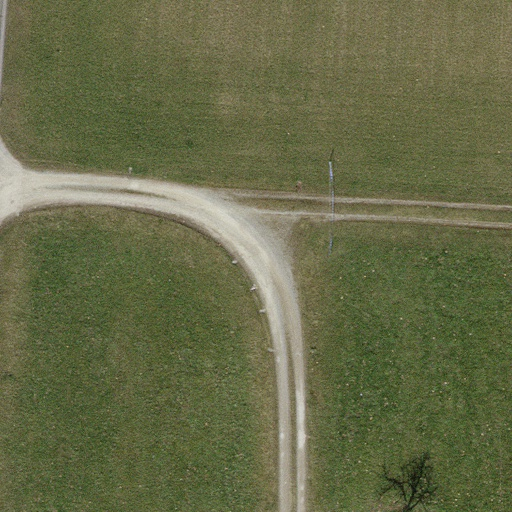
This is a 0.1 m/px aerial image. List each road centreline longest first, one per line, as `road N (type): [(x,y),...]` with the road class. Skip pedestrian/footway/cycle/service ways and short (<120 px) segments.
road 1 (track): [(295,511),(295,335),(257,246),(183,195),(0,181)]
road 2 (track): [(183,195),(511,211)]
